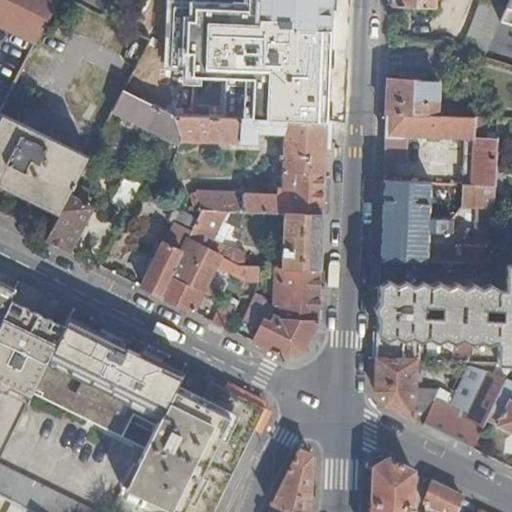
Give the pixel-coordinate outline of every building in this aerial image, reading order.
[(0,0),(0,24),(36,43),(57,0),(0,0)] [(160,0),(147,0),(144,6),(155,11),(160,0)] [(511,23),(511,0),(510,0),(501,19),(511,23)] [(482,57),(484,57),(501,20),(478,11),(462,50),(482,57)] [(212,118),(215,42),(169,40),(166,72),(166,86),(164,111),(175,117),(212,118)] [(482,57),(462,50),(452,47),(447,62),(478,71),(482,57)] [(149,85),(149,71),(139,71),(138,85),(149,85)] [(166,86),(166,72),(149,71),(149,85),(166,86)] [(438,82),(388,79),(386,113),(438,115),(438,82)] [(155,107),(122,91),(112,111),(146,127),(155,107)] [(179,144),(182,140),(175,117),(164,111),(155,107),(146,127),(179,144)] [(449,108),(448,116),(467,116),(467,109),(449,108)] [(0,186),(59,215),(75,184),(87,161),(89,157),(0,113),(0,186)] [(462,184),(494,185),(497,146),(498,118),(467,116),(448,116),(438,115),(386,113),(384,158),(406,159),(406,135),(464,137),(462,184)] [(258,134),(258,120),(212,118),(175,117),(182,140),(257,143),(258,134)] [(284,135),(284,121),(258,120),(258,134),(284,135)] [(283,151),(325,153),(326,123),(284,121),(284,135),(283,151)] [(92,151),(89,157),(87,161),(105,168),(110,159),(92,151)] [(294,173),(324,174),(325,153),(283,151),(283,168),(281,189),(281,190),(293,191),(294,173)] [(285,213),(323,215),(324,174),(294,173),(293,191),(281,190),(281,189),(278,189),(277,196),(276,213),(285,213)] [(109,201),(127,210),(138,189),(141,183),(123,176),(109,201)] [(490,264),(494,191),(494,185),(462,184),(461,205),(477,206),(476,244),(462,244),(462,248),(445,247),(445,231),(451,231),(451,218),(429,218),(430,183),(383,182),(380,259),(476,263),(490,264)] [(59,215),(46,240),(69,251),(92,207),(83,202),(89,190),(75,184),(59,215)] [(202,210),(199,192),(190,193),(198,219),(202,210)] [(243,212),(244,194),(199,192),(202,210),(243,212)] [(245,212),(276,213),(277,196),(244,194),(243,212),(245,212)] [(163,243),(142,287),(160,296),(170,276),(178,259),(187,239),(198,219),(182,211),(175,208),(169,221),(175,224),(166,244),(163,243)] [(238,266),(244,266),(245,252),(210,245),(221,222),(245,228),(245,212),(243,212),(202,210),(198,219),(187,239),(238,266)] [(283,267),(321,269),(323,215),(285,213),(283,267)] [(258,281),(258,266),(244,266),(238,266),(187,239),(178,259),(210,275),(215,266),(246,281),(258,281)] [(206,284),(210,275),(178,259),(170,276),(202,292),(210,296),(214,288),(206,284)] [(511,264),(506,264),(505,288),(499,288),(491,283),(480,286),(473,282),(464,285),(456,281),(447,285),(439,281),(430,284),(421,280),(422,272),(434,272),(438,269),(476,270),(476,263),(380,259),(376,359),(416,360),(419,360),(419,341),(428,336),(436,341),(445,337),(454,342),(463,338),(471,342),(480,338),(487,342),(497,338),(499,345),(498,363),(511,363),(511,362),(511,264)] [(280,319),(318,320),(321,269),(283,267),(276,267),(274,306),(281,306),(280,319)] [(170,276),(160,296),(193,312),(202,292),(170,276)] [(0,320),(10,300),(14,291),(0,284),(0,320)] [(318,322),(318,320),(280,319),(258,288),(252,299),(241,320),(259,329),(253,341),(288,359),(302,354),(318,322)] [(47,360),(63,327),(10,300),(0,320),(0,453),(11,431),(30,394),(47,360)] [(213,322),(226,328),(235,308),(223,302),(213,322)] [(97,384),(113,351),(63,327),(47,360),(97,384)] [(185,364),(160,352),(141,388),(144,389),(161,397),(157,406),(164,409),(173,390),(185,364)] [(416,360),(376,359),(375,390),(385,405),(414,419),(416,360)] [(423,424),(471,448),(485,419),(500,388),(510,369),(511,363),(498,363),(497,363),(492,372),(487,371),(467,412),(453,405),(451,410),(441,405),(443,401),(437,397),(423,424)] [(450,404),(453,405),(467,412),(487,371),(469,366),(450,404)] [(173,390),(164,409),(152,435),(153,435),(126,490),(171,511),(212,511),(260,413),(258,406),(210,384),(200,404),(173,390)] [(485,419),(511,432),(511,400),(510,400),(511,395),(511,394),(500,388),(485,419)] [(161,397),(144,389),(127,422),(152,435),(164,409),(157,406),(161,397)] [(144,450),(152,435),(127,422),(103,410),(107,402),(92,395),(80,419),(144,450)] [(309,511),(311,459),(298,453),(271,508),(278,511),(309,511)] [(419,484),(420,479),(387,462),(371,472),(369,511),(412,511),(414,485),(419,484)] [(94,511),(0,465),(0,496),(11,502),(31,511),(94,511)] [(437,511),(454,511),(461,499),(431,484),(423,505),(437,511)] [(31,511),(11,502),(6,511),(31,511)]
